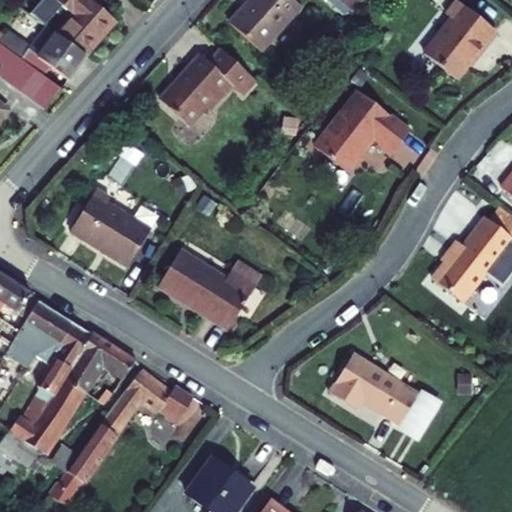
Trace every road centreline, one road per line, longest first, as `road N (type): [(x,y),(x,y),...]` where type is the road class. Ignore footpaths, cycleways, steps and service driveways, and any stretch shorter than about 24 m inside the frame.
road 1 (residential): [(237,390),(376,276),(455,155),(511,101)]
road 2 (residential): [(0,207),(190,0)]
road 3 (residential): [(237,390),(0,249)]
road 4 (residential): [(429,511),(237,390)]
